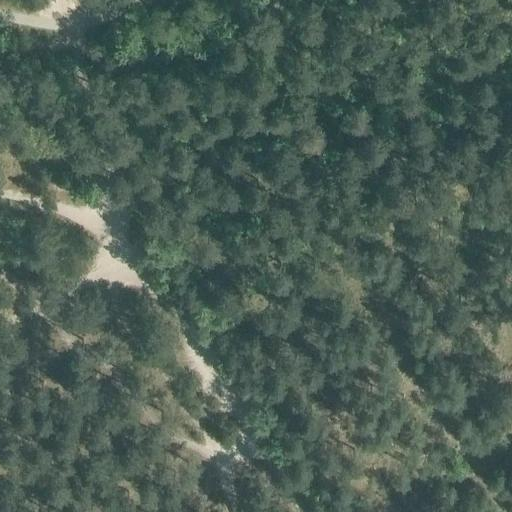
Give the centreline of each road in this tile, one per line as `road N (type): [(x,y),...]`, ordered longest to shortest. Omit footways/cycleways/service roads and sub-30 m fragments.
road 1 (track): [(301,511),(123,261),(81,222),(0,196)]
road 2 (track): [(123,261),(101,121),(85,91),(67,0)]
